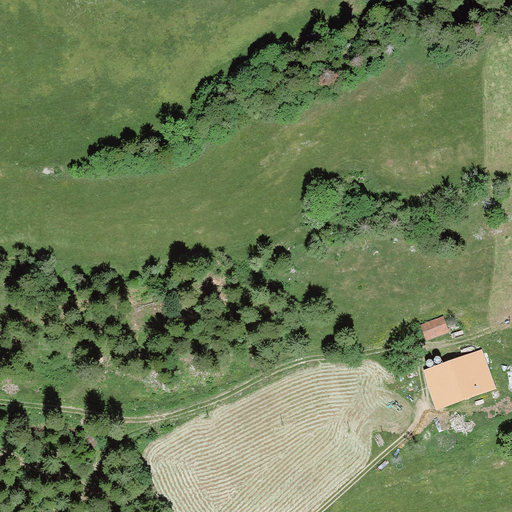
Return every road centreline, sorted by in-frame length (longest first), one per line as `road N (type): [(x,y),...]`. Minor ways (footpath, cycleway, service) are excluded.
road 1 (track): [(0,400),(149,420),(302,360),(418,345)]
road 2 (track): [(319,511),(410,431),(424,389),(418,345)]
road 3 (track): [(0,451),(100,492),(119,511)]
road 4 (track): [(100,492),(94,474),(101,457),(119,439),(178,412)]
